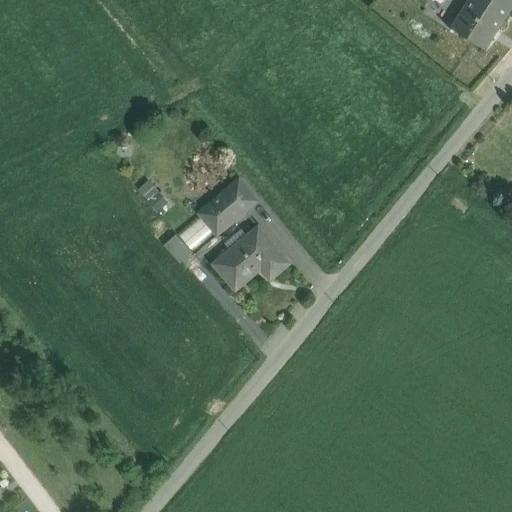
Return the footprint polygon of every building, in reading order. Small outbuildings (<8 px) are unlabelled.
[(511,4),(511,0),(471,0),(453,29),(482,48),(489,37),(491,38),(511,4)] [(253,200),(239,183),(229,191),(243,208),(253,200)] [(149,205),(159,195),(149,184),(138,193),(149,205)] [(229,191),(202,214),(217,231),(243,208),(229,191)] [(159,195),(149,205),(159,216),(169,206),(159,195)] [(290,264),(259,227),(214,264),(236,290),(254,275),(252,272),(259,267),(270,280),(290,264)] [(192,256),(176,238),(166,247),(181,265),(192,256)]
